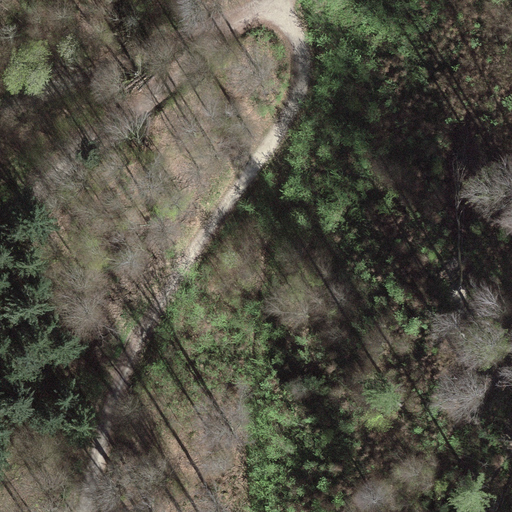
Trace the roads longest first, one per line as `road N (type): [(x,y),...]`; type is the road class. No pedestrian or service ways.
road 1 (track): [(266,0),(300,42),(296,98),(133,349),(83,511)]
road 2 (track): [(0,220),(264,0)]
road 3 (track): [(0,110),(263,0)]
